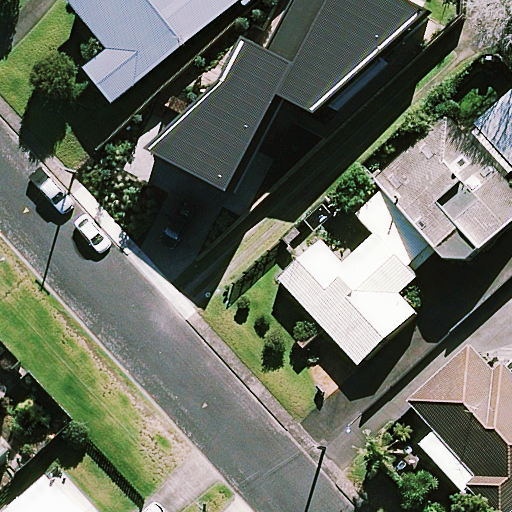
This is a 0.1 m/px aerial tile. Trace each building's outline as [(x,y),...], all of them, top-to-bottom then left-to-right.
[(82,0),(77,4),(119,57),(95,75),(121,108),(260,0),(82,0)] [(226,92),(147,168),(224,214),(285,119),(319,135),(438,20),(394,0),(338,0),(335,8),(311,0),(293,0),(267,61),(243,53),(226,92)] [(511,102),(484,128),(511,158),(511,102)] [(511,238),(511,178),(456,118),(383,185),(392,195),(367,218),(387,239),(354,269),(332,245),(289,284),(367,369),(427,315),(410,297),(427,282),(419,273),(444,251),(469,278),(511,238)] [(479,349),(418,405),(488,480),(477,490),(497,511),(511,511),(511,368),(504,376),(479,349)] [(90,511),(55,473),(12,511),(90,511)]
